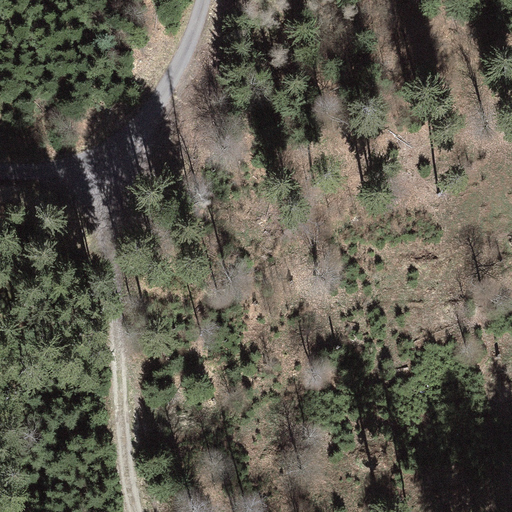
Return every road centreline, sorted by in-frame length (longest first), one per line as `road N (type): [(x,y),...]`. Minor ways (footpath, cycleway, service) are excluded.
road 1 (track): [(90,171),(111,249),(127,466),(139,511)]
road 2 (track): [(205,0),(174,85),(112,155),(90,171),(63,176),(0,175)]
